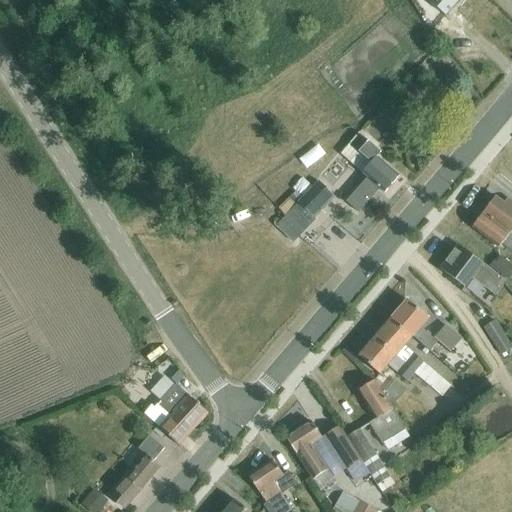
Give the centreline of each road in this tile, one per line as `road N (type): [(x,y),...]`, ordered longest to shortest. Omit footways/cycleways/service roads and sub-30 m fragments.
road 1 (tertiary): [(243,411),(165,315),(0,62)]
road 2 (tertiary): [(243,411),(511,97)]
road 3 (track): [(385,243),(427,272),(511,395)]
road 4 (tertiary): [(154,511),(243,411)]
